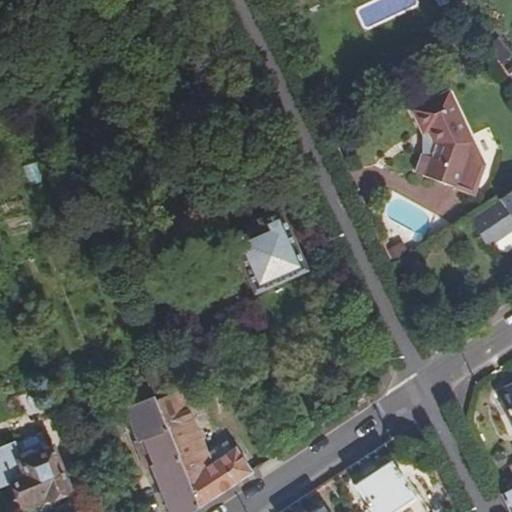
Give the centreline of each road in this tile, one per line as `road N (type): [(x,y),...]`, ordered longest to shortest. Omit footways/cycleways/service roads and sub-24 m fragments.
road 1 (residential): [(238,0),(422,388)]
road 2 (residential): [(239,511),(422,388)]
road 3 (residential): [(422,388),(480,511)]
